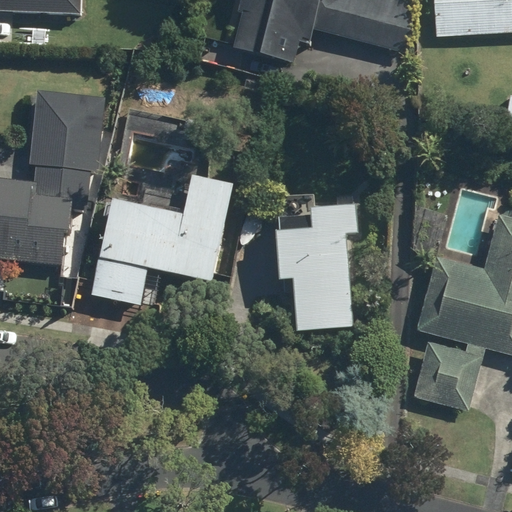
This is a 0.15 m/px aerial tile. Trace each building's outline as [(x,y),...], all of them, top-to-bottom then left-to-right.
[(0,0),(0,12),(86,16),(86,0),(0,0)] [(317,31),(410,55),(423,0),(246,0),(235,49),(297,64),(303,42),(313,45),(317,31)] [(511,0),(436,0),(439,38),(511,33),(511,0)] [(511,85),(509,85),(503,123),(511,124),(511,85)] [(0,260),(66,267),(69,236),(75,237),(78,211),(90,212),(94,173),(102,174),(110,99),(41,92),(33,166),(38,166),(37,184),(0,179),(0,260)] [(152,271),(218,286),(240,186),(198,177),(190,217),(117,201),(97,295),(145,306),(152,271)] [(303,334),(359,330),(352,237),(363,236),(361,207),(318,210),(319,231),(282,234),(285,283),(299,282),(303,334)] [(487,351),(511,357),(511,218),(502,216),(487,270),(440,258),(420,333),(470,346),(468,352),(432,342),(417,398),(471,413),(487,351)]
